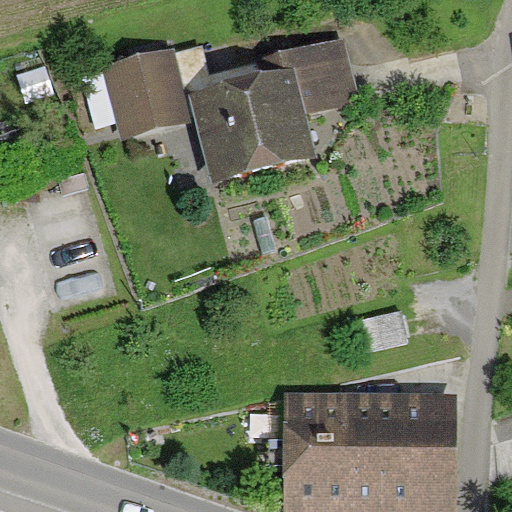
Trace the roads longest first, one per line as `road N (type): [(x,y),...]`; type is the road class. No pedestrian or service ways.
road 1 (residential): [(469,511),(493,79),(511,0)]
road 2 (tertiary): [(0,462),(145,511)]
